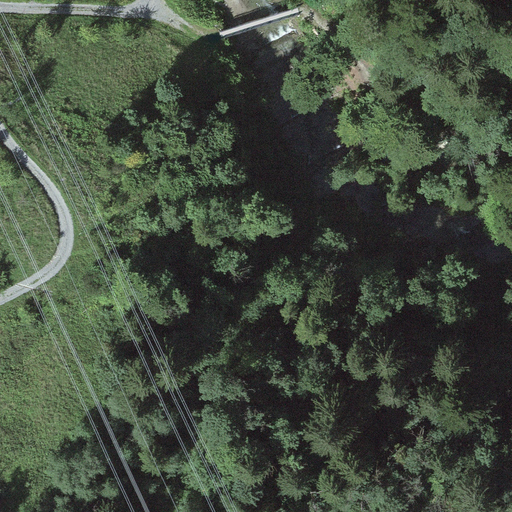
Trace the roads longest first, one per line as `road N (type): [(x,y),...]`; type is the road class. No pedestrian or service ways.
road 1 (track): [(0,128),(69,222),(66,252),(45,277),(0,300)]
road 2 (track): [(155,0),(147,13),(0,9)]
